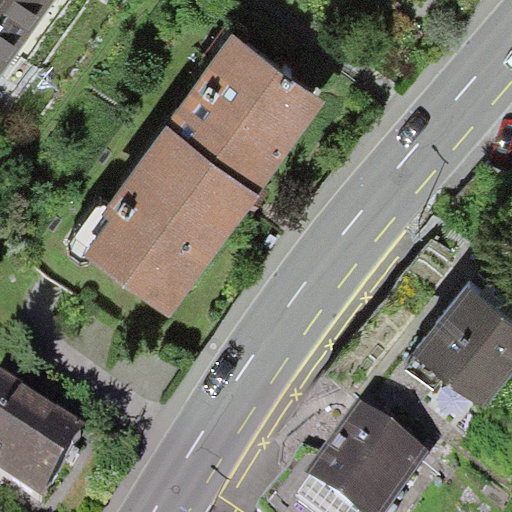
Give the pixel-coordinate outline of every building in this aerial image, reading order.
[(0,0),(0,61),(45,0),(0,0)] [(254,201),(326,104),(233,36),(108,205),(96,208),(71,242),(72,256),(83,263),(92,260),(167,317),(254,201)] [(469,283),(405,368),(435,391),(444,379),(482,409),(511,369),(511,316),(497,305),(469,283)] [(67,466),(90,429),(0,373),(0,477),(43,504),(67,466)] [(360,413),(296,502),(309,511),(388,511),(426,461),(412,450),(360,413)]
